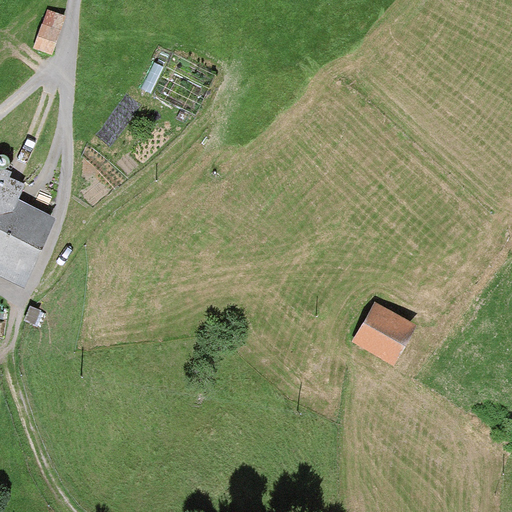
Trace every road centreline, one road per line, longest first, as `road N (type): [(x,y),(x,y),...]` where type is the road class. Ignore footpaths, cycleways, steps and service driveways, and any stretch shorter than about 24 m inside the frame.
road 1 (track): [(78,511),(47,475),(16,387),(12,327),(59,199)]
road 2 (track): [(76,0),(59,199)]
